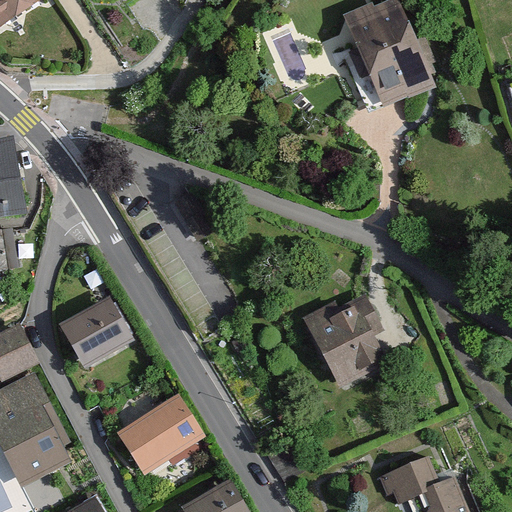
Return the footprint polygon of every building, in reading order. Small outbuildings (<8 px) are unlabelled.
[(0,0),(0,27),(43,0),(0,0)] [(405,0),(390,0),(347,17),(383,109),(439,87),(405,0)] [(15,136),(0,137),(0,217),(27,211),(15,136)] [(197,193),(180,204),(203,240),(215,231),(203,213),(208,209),(197,193)] [(365,289),(306,321),(343,388),(392,362),(379,338),(389,332),(365,289)] [(117,293),(62,323),(86,367),(141,337),(117,293)] [(24,321),(0,332),(0,369),(5,379),(43,360),(24,321)] [(38,370),(0,389),(0,442),(22,487),(74,461),(44,402),(52,398),(38,370)] [(184,393),(120,431),(146,474),(210,436),(184,393)] [(432,458),(389,475),(401,505),(412,501),(416,511),(474,511),(459,474),(441,481),(432,458)] [(248,511),(228,475),(183,501),(189,511),(248,511)] [(106,511),(97,496),(68,511),(106,511)]
